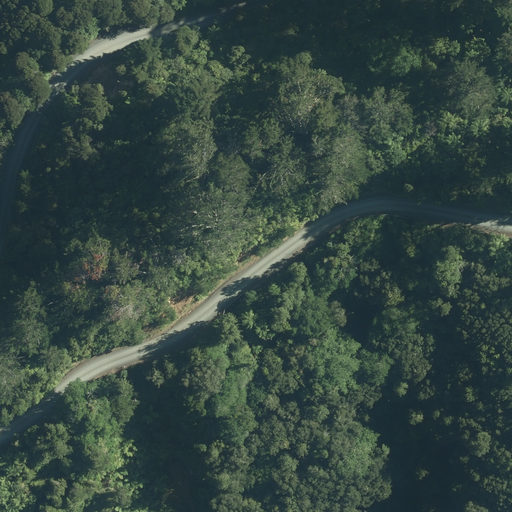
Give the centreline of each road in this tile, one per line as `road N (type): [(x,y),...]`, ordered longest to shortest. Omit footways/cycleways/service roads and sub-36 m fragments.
road 1 (unclassified): [(0,440),(86,374),(185,330),(347,217),(397,209),(511,226)]
road 2 (unclassified): [(278,0),(128,41),(85,64),(36,128),(0,237)]
